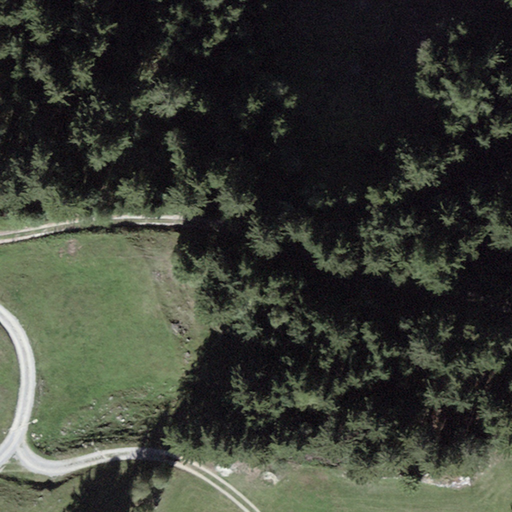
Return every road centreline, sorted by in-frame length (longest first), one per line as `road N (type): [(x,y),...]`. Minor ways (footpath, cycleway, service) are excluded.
road 1 (track): [(0,240),(241,214),(511,300)]
road 2 (track): [(254,511),(176,457),(107,456),(54,470),(14,443)]
road 3 (track): [(0,456),(23,417),(29,370),(17,332),(0,312)]
